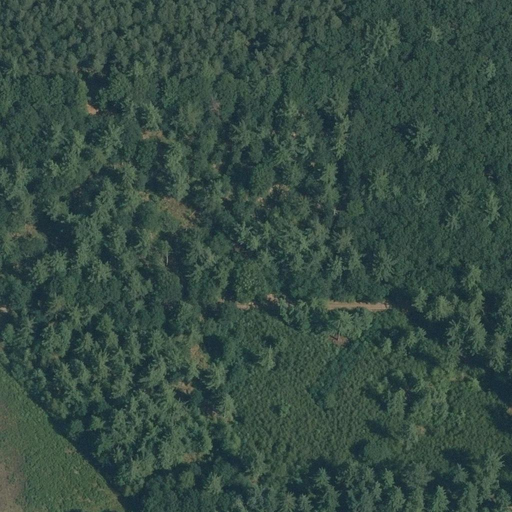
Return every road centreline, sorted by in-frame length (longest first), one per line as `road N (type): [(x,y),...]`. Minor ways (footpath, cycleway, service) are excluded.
road 1 (track): [(0,307),(511,305)]
road 2 (track): [(403,306),(354,222),(349,0)]
